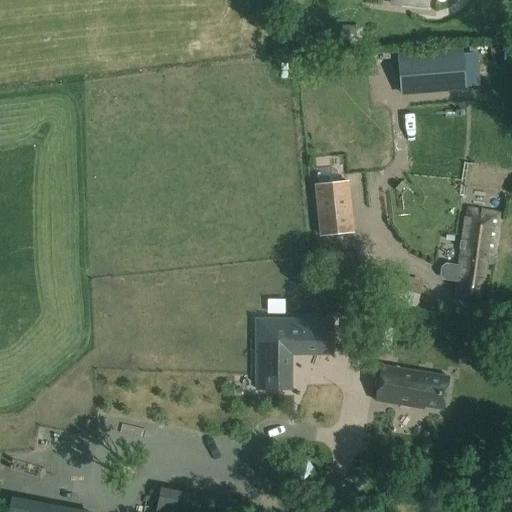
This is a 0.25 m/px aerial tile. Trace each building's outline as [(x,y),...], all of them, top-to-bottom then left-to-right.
[(399,59),(402,94),(464,88),(462,54),(399,59)] [(350,181),(314,184),(319,236),(355,233),(350,181)] [(453,296),(479,299),(485,253),(492,253),(497,213),(465,209),(453,296)] [(390,280),(385,301),(416,308),(420,287),(390,280)] [(334,320),(292,320),(256,320),(256,391),(291,391),(291,352),(334,352),(334,320)] [(445,410),(450,377),(400,368),(383,365),(377,401),(418,408),(419,405),(445,410)] [(44,429),(42,441),(61,443),(62,431),(44,429)]
